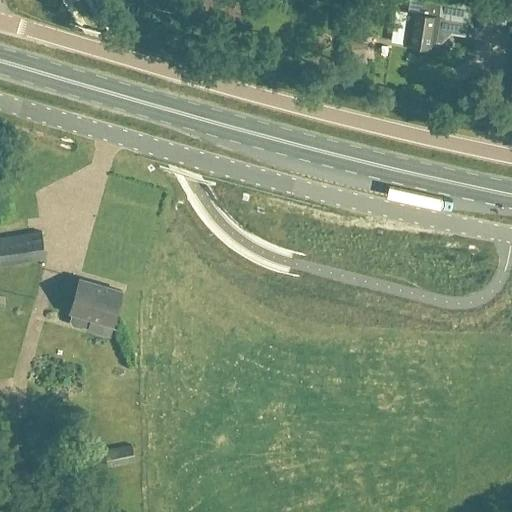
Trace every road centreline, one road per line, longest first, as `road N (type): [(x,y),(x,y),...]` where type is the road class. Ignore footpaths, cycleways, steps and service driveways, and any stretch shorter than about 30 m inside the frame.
road 1 (unclassified): [(511,236),(304,190),(0,101)]
road 2 (primary): [(0,62),(248,134),(511,196)]
road 3 (unclassified): [(0,23),(511,157)]
